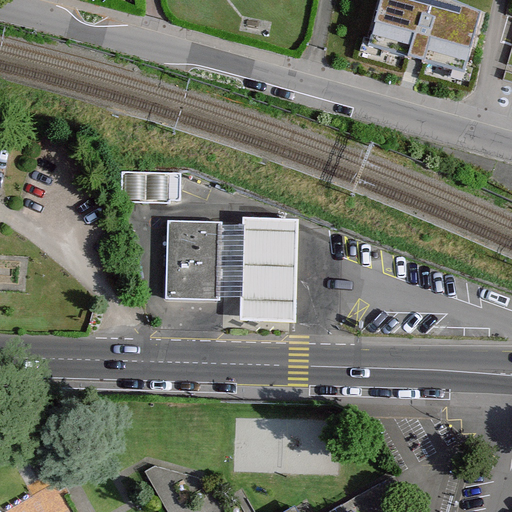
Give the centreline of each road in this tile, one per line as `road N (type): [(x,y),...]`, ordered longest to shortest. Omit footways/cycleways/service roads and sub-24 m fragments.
road 1 (unclassified): [(0,15),(183,52),(511,148)]
road 2 (primary): [(0,356),(511,372)]
